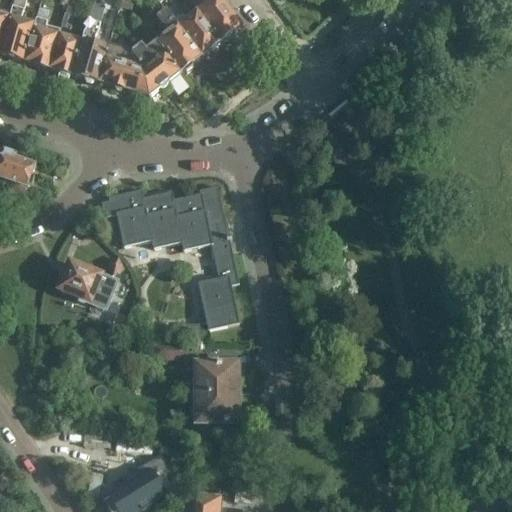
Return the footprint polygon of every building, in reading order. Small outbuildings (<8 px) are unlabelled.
[(0,59),(24,66),(35,26),(21,22),(27,0),(15,0),(10,19),(0,53),(0,59)] [(0,0),(0,53),(10,19),(0,15),(0,0)] [(122,0),(119,11),(131,14),(131,3),(122,0)] [(197,13),(222,45),(243,29),(220,0),(205,0),(209,4),(197,13)] [(222,45),(197,13),(186,22),(175,8),(166,15),(201,61),(222,45)] [(49,73),(60,33),(46,29),(50,13),(39,10),(35,26),(24,66),(49,73)] [(180,77),(181,76),(201,61),(166,15),(158,21),(169,36),(156,45),(157,46),(180,77)] [(60,33),(49,73),(73,79),(83,44),(70,40),(72,34),(69,33),(73,18),(64,16),(60,33)] [(83,44),(73,79),(97,86),(107,51),(95,47),(100,27),(89,23),(83,44)] [(165,88),(180,77),(157,46),(146,55),(141,49),(137,52),(165,88)] [(127,55),(108,49),(107,51),(97,86),(116,91),(127,55)] [(149,101),(164,89),(165,88),(137,52),(131,56),(144,73),(137,97),(149,101)] [(127,55),(116,91),(137,97),(144,73),(131,56),(127,55)] [(27,189),(28,187),(32,187),(35,179),(32,176),(35,167),(14,159),(16,156),(0,149),(0,179),(9,183),(7,188),(9,193),(20,197),(24,195),(26,189),(27,189)] [(238,286),(218,189),(200,193),(200,196),(174,202),(173,194),(144,200),(142,192),(109,199),(110,203),(102,205),(105,219),(117,217),(124,250),(153,244),(154,252),(182,246),(183,253),(212,247),(219,281),(199,285),(208,333),(239,327),(231,287),(238,286)] [(125,272),(120,261),(109,266),(114,277),(125,272)] [(116,284),(101,278),(70,265),(58,292),(105,311),(116,284)] [(188,364),(188,348),(152,348),(152,364),(188,364)] [(236,424),(236,367),(197,368),(197,407),(192,407),(192,419),(197,419),(197,424),(236,424)] [(110,449),(110,435),(84,434),(84,448),(110,449)] [(142,511),(152,506),(143,492),(163,479),(149,455),(128,468),(137,482),(111,498),(117,508),(115,511),(142,511)] [(215,511),(217,501),(193,498),(191,511),(215,511)]
